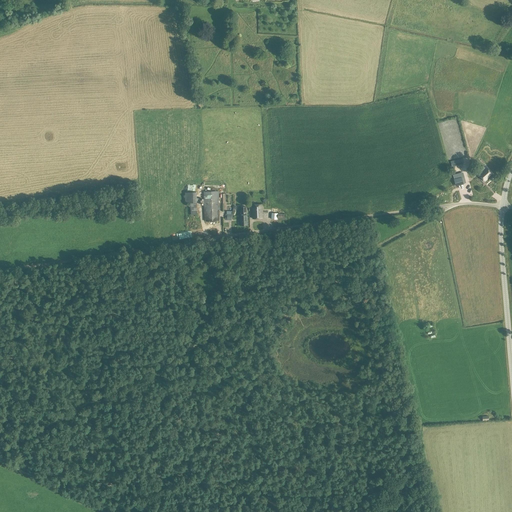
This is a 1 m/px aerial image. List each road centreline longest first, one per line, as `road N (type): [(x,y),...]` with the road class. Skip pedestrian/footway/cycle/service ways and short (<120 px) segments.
road 1 (track): [(0,453),(456,204)]
road 2 (unclassified): [(194,241),(456,204)]
road 3 (track): [(0,270),(194,241)]
road 4 (tertiary): [(511,361),(503,206)]
road 5 (track): [(0,460),(109,511)]
